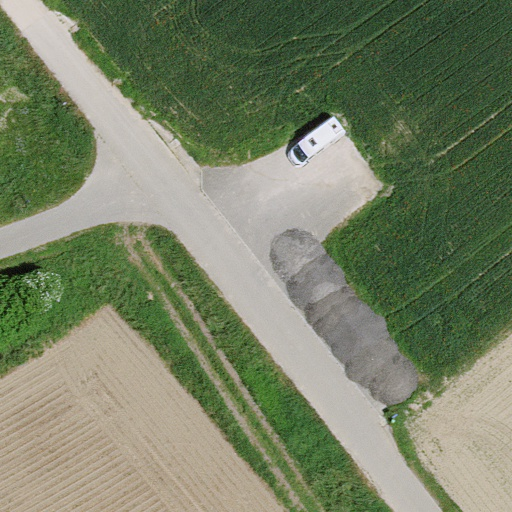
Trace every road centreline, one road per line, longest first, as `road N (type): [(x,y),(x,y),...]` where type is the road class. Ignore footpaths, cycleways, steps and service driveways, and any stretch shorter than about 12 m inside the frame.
road 1 (track): [(158,179),(21,0)]
road 2 (track): [(158,179),(0,239)]
